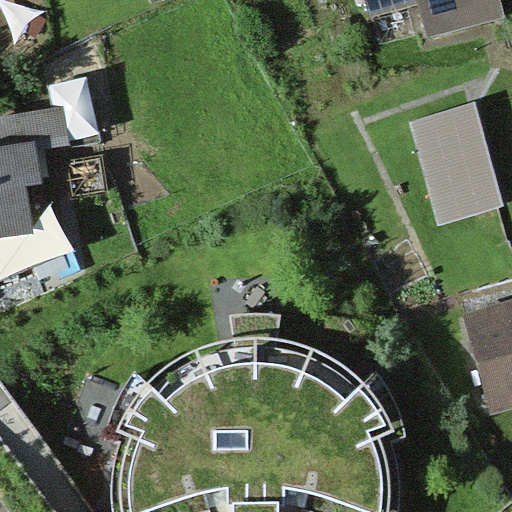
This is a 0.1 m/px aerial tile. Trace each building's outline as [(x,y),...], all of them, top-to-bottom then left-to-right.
[(506,15),(501,0),(365,0),(370,18),(419,5),(428,36),(506,15)] [(475,102),(408,121),(438,225),(505,206),(475,102)] [(0,115),(0,145),(36,139),(38,150),(71,144),(64,105),(0,115)] [(43,181),(38,150),(36,139),(0,145),(0,237),(34,231),(26,184),(43,181)] [(511,298),(464,312),(492,414),(511,408),(511,298)] [(309,510),(314,511),(398,511),(399,509),(400,495),(400,487),(400,479),(398,468),(398,462),(396,453),(394,447),(394,445),(391,441),(406,435),(403,427),(402,419),(399,412),(398,407),(395,401),(392,393),(389,390),(386,384),(383,380),(380,377),(377,374),(376,372),(365,382),(361,378),(355,373),(350,369),(345,364),(338,360),(332,356),(326,352),(319,349),(312,348),(302,343),(299,343),(290,341),(280,339),(278,339),(282,314),(270,312),(263,313),(254,313),(244,313),(238,314),(231,314),(234,337),(224,339),(215,341),(207,344),(200,347),(193,351),(185,352),(176,358),(169,364),(163,368),(157,373),(152,379),(147,382),(137,372),(127,383),(124,388),(119,395),(116,405),(112,415),(109,422),(107,432),(106,439),(119,442),(117,455),(115,461),(114,468),(112,478),(112,488),(112,496),(113,508),(113,511),(278,511),(279,504),(285,505),(293,507),(309,510)]
